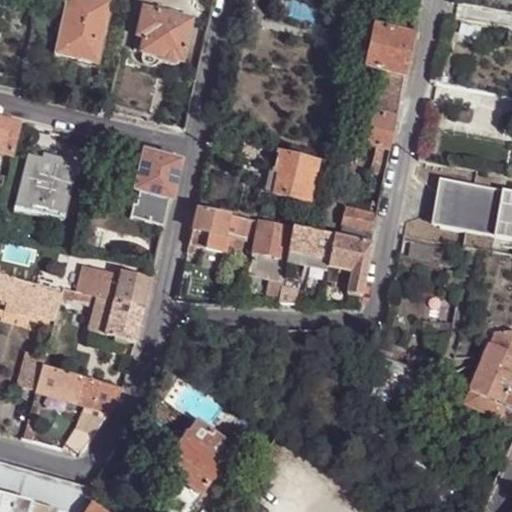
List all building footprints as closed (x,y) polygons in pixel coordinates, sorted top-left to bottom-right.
[(98,66),(112,3),(98,0),(68,0),(56,56),(73,60),(98,66)] [(144,11),(138,38),(146,40),(142,54),(159,58),(183,64),(192,22),(188,22),(189,17),(184,16),(183,20),(144,11)] [(408,79),(416,38),(378,29),(369,70),(391,75),(408,79)] [(405,90),(408,79),(391,75),(389,87),(405,90)] [(370,146),(379,148),(374,172),(388,174),(399,120),(391,119),(377,116),(370,146)] [(0,121),(0,153),(11,156),(19,126),(0,121)] [(178,165),(110,149),(106,166),(105,169),(140,177),(133,207),(166,215),(170,200),(178,165)] [(278,174),(273,196),(310,204),(311,202),(316,203),(318,193),(313,192),(319,163),(279,154),(273,173),(278,174)] [(43,156),(42,160),(41,164),(48,166),(51,162),(52,161),(56,160),(43,156)] [(27,157),(14,208),(30,212),(31,208),(65,217),(78,165),(56,160),(52,161),(48,166),(41,164),(42,160),(27,157)] [(265,194),(273,196),(278,174),(273,173),(272,178),(269,177),(265,194)] [(434,230),(511,243),(511,196),(442,184),(438,208),(434,230)] [(30,212),(14,208),(13,214),(64,221),(65,217),(31,208),(30,212)] [(376,234),(379,215),(347,208),(343,228),(376,234)] [(245,241),(249,221),(199,211),(195,228),(194,232),(245,242),(245,241)] [(267,296),(281,298),(287,261),(284,261),(288,229),(249,221),(245,241),(255,242),(249,276),(258,278),(270,280),(267,296)] [(374,245),(376,234),(343,228),(341,239),(374,245)] [(330,268),(336,238),(311,233),(293,229),(287,261),(304,265),(330,271),(330,268)] [(242,256),(245,242),(194,232),(190,247),(197,248),(197,246),(204,247),(203,251),(223,255),(223,253),(242,256)] [(368,274),(374,245),(341,239),(336,238),(330,268),(343,271),(353,274),(349,295),(363,298),(368,274)] [(406,243),(403,259),(433,266),(437,249),(406,243)] [(79,268),(73,294),(90,298),(96,272),(79,268)] [(443,287),(459,290),(462,274),(447,270),(443,287)] [(96,272),(90,298),(143,312),(145,304),(147,295),(149,287),(120,279),(96,272)] [(149,287),(150,282),(122,275),(120,279),(149,287)] [(0,303),(7,305),(4,314),(16,317),(27,319),(28,315),(55,321),(60,299),(61,294),(0,277),(0,303)] [(61,294),(60,299),(95,308),(88,333),(135,345),(143,312),(90,298),(73,294),(62,291),(61,294)] [(306,307),(323,307),(324,297),(309,297),(306,307)] [(433,368),(440,371),(454,338),(448,338),(451,329),(446,328),(449,300),(429,298),(426,322),(423,321),(422,336),(446,338),(433,368)] [(511,335),(498,337),(473,395),(507,410),(511,412),(511,335)] [(36,393),(43,367),(46,359),(29,355),(20,389),(36,393)] [(436,379),(386,359),(371,400),(419,419),(421,420),(436,379)] [(113,407),(123,389),(43,367),(36,393),(85,406),(110,412),(113,407)] [(501,423),(507,410),(473,395),(468,408),(501,423)] [(105,421),(110,412),(85,406),(83,414),(105,421)] [(92,440),(105,421),(83,414),(76,430),(92,440)] [(509,458),(421,420),(419,419),(414,430),(504,468),(509,458)] [(203,498),(236,451),(200,424),(189,439),(181,435),(178,434),(174,435),(171,437),(168,440),(168,443),(169,448),(171,452),(181,459),(170,474),(203,498)] [(86,449),(92,440),(76,430),(66,453),(74,454),(79,454),(86,449)] [(0,511),(88,511),(91,509),(100,495),(91,491),(93,488),(0,462),(0,511)] [(319,511),(348,511),(329,499),(319,511)]
